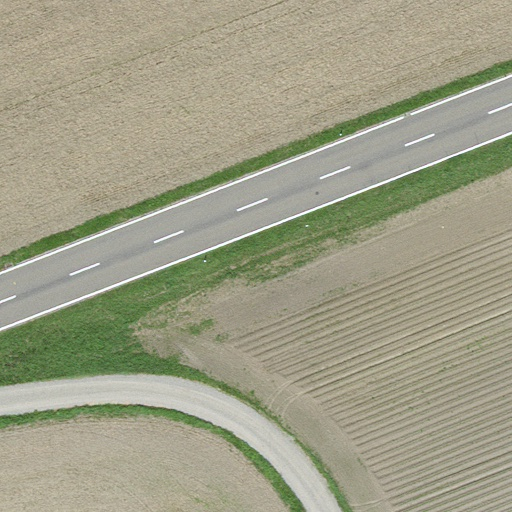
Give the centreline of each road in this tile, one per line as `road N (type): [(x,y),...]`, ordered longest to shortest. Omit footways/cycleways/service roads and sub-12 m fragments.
road 1 (tertiary): [(0,303),(511,108)]
road 2 (track): [(0,402),(158,381),(254,414),(333,484),(344,511)]
